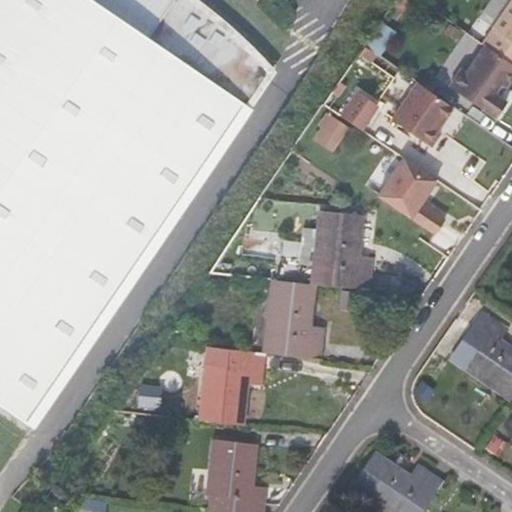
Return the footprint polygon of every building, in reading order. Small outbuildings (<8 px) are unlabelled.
[(0,0),(0,404),(29,425),(270,71),(209,14),(191,0),(93,0),(92,0),(0,0)] [(511,0),(505,0),(473,47),(476,49),(509,71),(511,72),(511,70),(511,0)] [(509,71),(476,49),(458,75),(453,71),(440,90),(487,121),(498,105),(490,99),(486,96),(492,87),(496,90),(509,71)] [(429,133),(444,110),(407,85),(382,123),(422,150),(432,135),(429,133)] [(490,99),(496,90),(492,87),(486,96),(490,99)] [(331,119),(351,132),(367,108),(347,95),(331,119)] [(339,133),(330,127),(317,146),(313,143),(303,159),(316,167),(339,133)] [(437,189),(400,165),(382,191),(418,216),(425,207),(437,189)] [(425,207),(418,216),(422,219),(429,209),(425,207)] [(357,292),(361,261),(345,259),(350,218),(310,214),(304,270),(329,273),(328,289),(357,292)] [(253,354),(269,356),(279,357),(310,360),(313,327),(296,325),(300,286),(262,282),(255,336),(253,354)] [(494,339),(469,321),(452,344),(467,354),(453,374),(499,405),(511,386),(511,368),(486,351),(494,339)] [(252,354),(222,351),(221,368),(194,365),(188,419),(228,424),(233,386),(248,388),(252,354)] [(203,438),(193,511),(250,511),(254,487),(236,484),(241,443),(203,438)] [(367,459),(345,490),(377,511),(417,511),(436,486),(409,468),(400,481),(367,459)]
